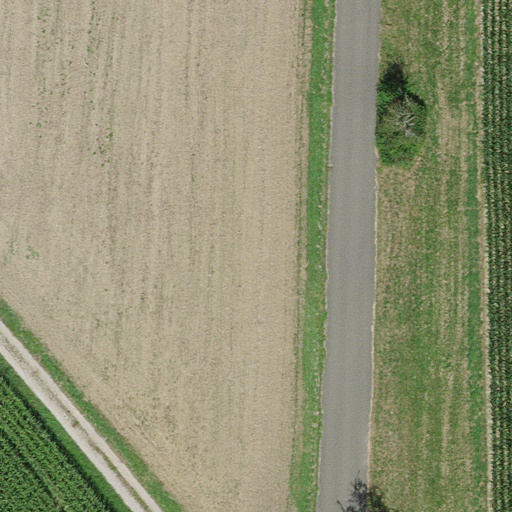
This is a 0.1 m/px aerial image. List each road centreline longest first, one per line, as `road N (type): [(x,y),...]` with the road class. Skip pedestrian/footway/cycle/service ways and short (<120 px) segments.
road 1 (unclassified): [(339,511),(354,0)]
road 2 (track): [(135,511),(0,352)]
